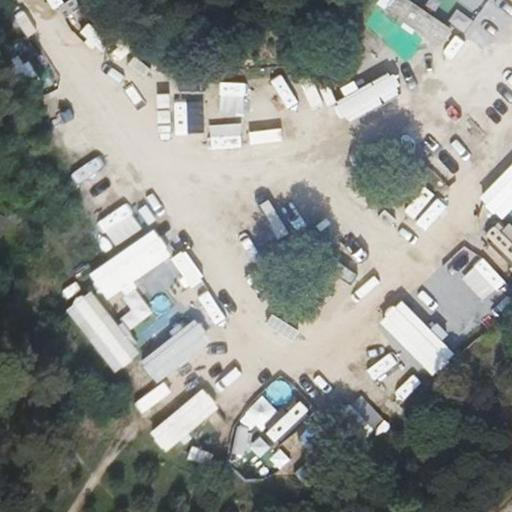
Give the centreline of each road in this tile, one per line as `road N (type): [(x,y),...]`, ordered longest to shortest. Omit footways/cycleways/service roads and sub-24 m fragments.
road 1 (track): [(511,59),(256,150),(64,58),(29,0)]
road 2 (track): [(454,0),(407,102),(131,421)]
